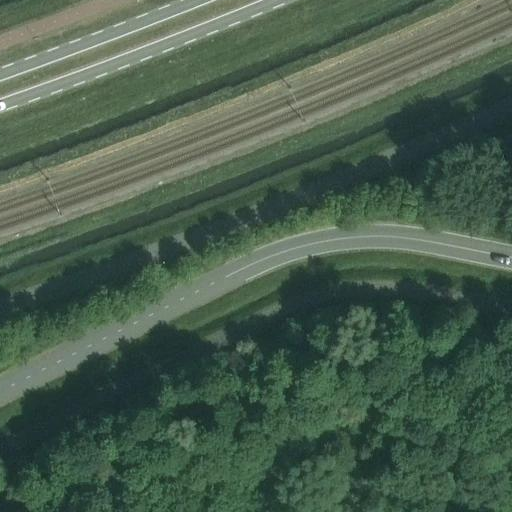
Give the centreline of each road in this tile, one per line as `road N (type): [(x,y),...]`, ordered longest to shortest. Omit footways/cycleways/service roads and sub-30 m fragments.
road 1 (unclassified): [(511,259),(416,240),(320,242),(226,277),(0,392)]
road 2 (secondary): [(0,102),(273,0)]
road 3 (secondary): [(195,0),(0,72)]
